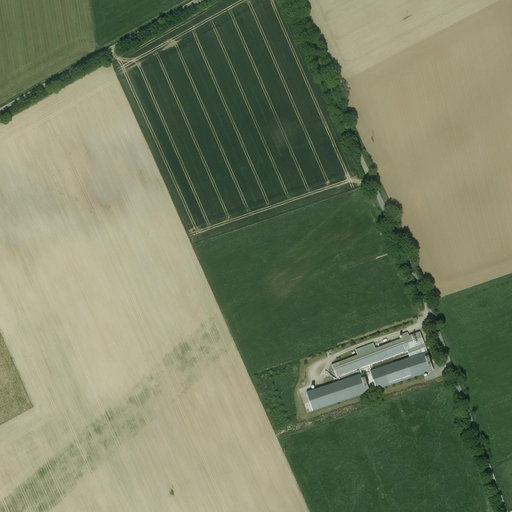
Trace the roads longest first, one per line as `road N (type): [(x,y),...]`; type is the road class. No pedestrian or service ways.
road 1 (unclassified): [(290,0),(506,511)]
road 2 (unclassified): [(197,0),(0,109)]
